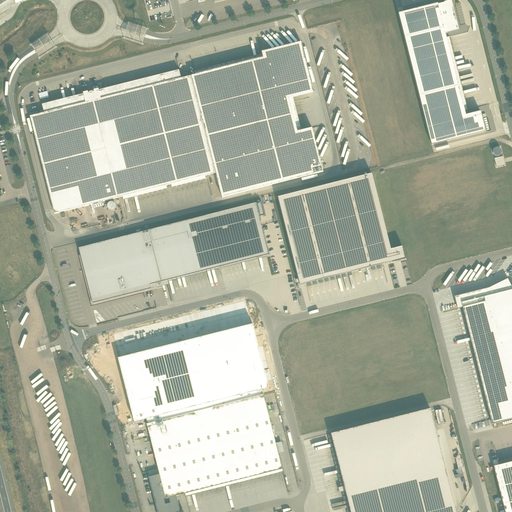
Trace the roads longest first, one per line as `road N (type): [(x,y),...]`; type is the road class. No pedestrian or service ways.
road 1 (unknown): [(225,201),(189,59),(178,49),(153,49),(22,94),(58,243)]
road 2 (tertiary): [(9,87),(68,338)]
road 3 (unclassified): [(68,338),(246,293),(260,301),(266,325)]
road 4 (unclassified): [(266,325),(307,483),(298,506)]
road 5 (tertiary): [(68,338),(107,404),(135,511)]
road 6 (unclassified): [(426,285),(266,325)]
road 7 (unclassified): [(465,439),(426,285)]
road 8 (tertiary): [(183,36),(329,0)]
road 9 (unknown): [(463,0),(493,119),(510,122)]
road 10 (tertiary): [(476,0),(511,126)]
